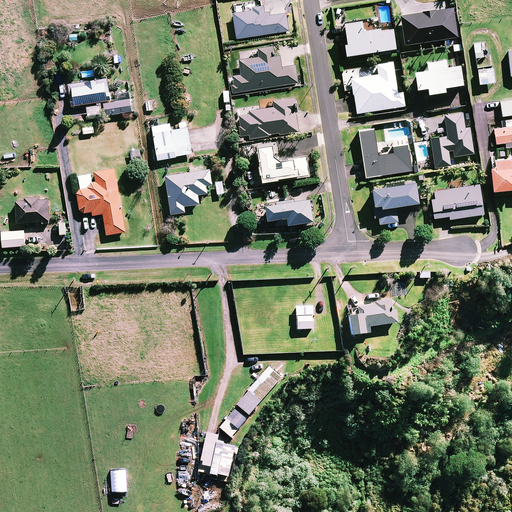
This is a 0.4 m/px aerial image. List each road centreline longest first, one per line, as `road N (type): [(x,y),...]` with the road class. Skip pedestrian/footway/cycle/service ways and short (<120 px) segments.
road 1 (residential): [(347,251),(0,266)]
road 2 (residential): [(311,0),(347,251)]
